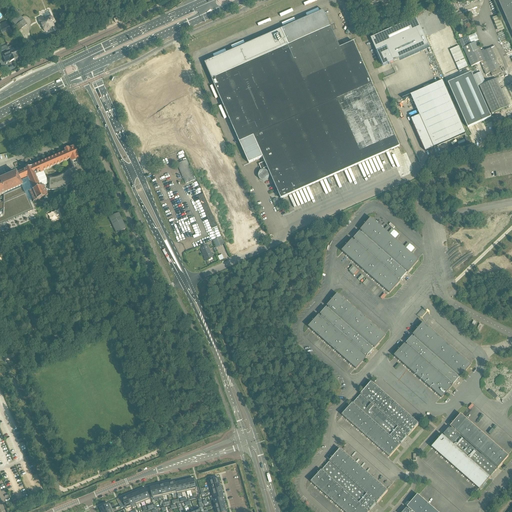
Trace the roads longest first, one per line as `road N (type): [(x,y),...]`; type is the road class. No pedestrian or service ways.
road 1 (unclassified): [(184,282),(418,170)]
road 2 (secondary): [(184,282),(94,70)]
road 3 (secondary): [(84,75),(184,282)]
road 4 (unknown): [(126,172),(147,153),(116,85),(177,53)]
road 5 (unclassified): [(147,13),(0,84)]
road 6 (primary): [(94,70),(212,15)]
road 7 (track): [(118,307),(0,359)]
